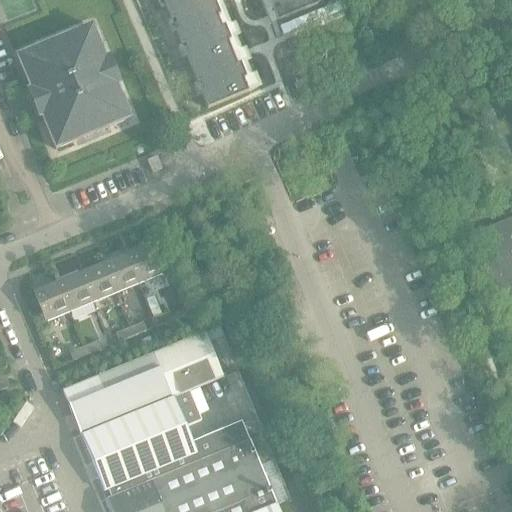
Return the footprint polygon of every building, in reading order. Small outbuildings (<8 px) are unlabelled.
[(161,0),(171,22),(174,21),(179,31),(175,33),(181,48),(185,46),(189,56),(185,58),(197,85),(200,84),(204,94),(201,95),(207,110),(248,94),(243,81),(246,80),(240,65),(237,66),(227,43),(230,42),(224,27),(221,28),(217,18),(220,17),(214,2),(211,3),(209,0),(161,0)] [(271,0),(274,7),(271,8),(277,22),(317,6),(314,0),(271,0)] [(91,28),(17,58),(31,92),(27,94),(37,119),(42,118),(56,151),(130,120),(116,87),(120,85),(110,59),(105,61),(91,28)] [(293,41),(287,44),(290,50),(296,47),(293,41)] [(511,166),(496,173),(494,166),(500,164),(490,142),(468,150),(477,173),(480,172),(483,179),(456,190),(511,328),(511,166)] [(162,170),(157,158),(148,162),(153,174),(162,170)] [(150,245),(126,254),(139,285),(162,275),(150,245)] [(126,254),(103,264),(115,294),(139,285),(126,254)] [(103,264),(80,273),(92,304),(115,294),(103,264)] [(80,273),(57,283),(69,313),(92,304),(80,273)] [(46,323),(69,313),(57,283),(33,292),(46,323)] [(154,297),(145,301),(153,321),(162,317),(154,297)] [(155,330),(167,325),(163,317),(162,317),(153,321),(151,322),(155,330)] [(142,325),(130,330),(133,338),(146,333),(142,325)] [(119,344),(133,338),(130,330),(115,336),(119,344)] [(63,392),(81,436),(175,398),(224,379),(206,334),(63,392)] [(97,342),(83,348),(86,356),(100,350),(97,342)] [(74,361),(86,356),(83,348),(70,353),(74,361)] [(4,375),(0,376),(0,391),(9,387),(4,375)] [(224,379),(219,381),(229,407),(234,405),(240,403),(230,377),(224,379)] [(175,398),(81,436),(104,492),(122,484),(126,492),(200,462),(250,442),(242,424),(193,444),(175,398)] [(111,511),(262,511),(276,506),(250,442),(200,462),(126,492),(107,500),(111,511)]
